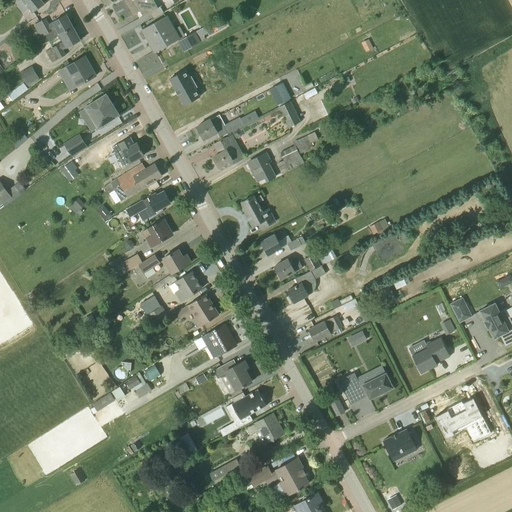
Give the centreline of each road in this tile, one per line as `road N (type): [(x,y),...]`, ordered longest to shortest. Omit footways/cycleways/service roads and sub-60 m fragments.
road 1 (unclassified): [(330,442),(87,0)]
road 2 (residential): [(330,442),(476,368)]
